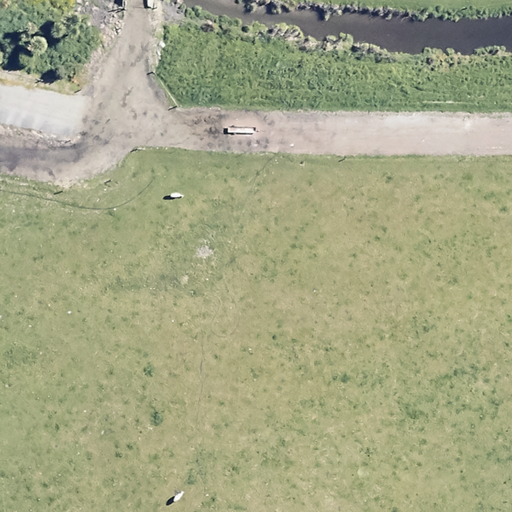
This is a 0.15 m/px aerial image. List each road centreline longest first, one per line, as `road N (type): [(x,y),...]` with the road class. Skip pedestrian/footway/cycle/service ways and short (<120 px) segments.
road 1 (track): [(71,118),(265,137),(511,140)]
road 2 (track): [(118,127),(138,0)]
